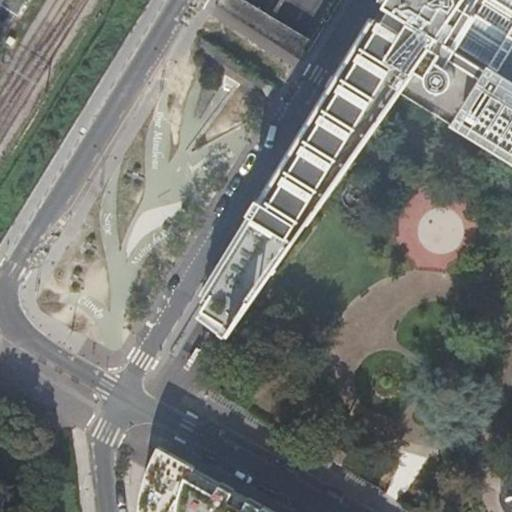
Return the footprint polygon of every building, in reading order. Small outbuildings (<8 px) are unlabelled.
[(0,6),(18,18),(30,0),(2,0),(0,4),(0,6)] [(382,22),(367,48),(349,77),(317,128),(283,182),(268,206),(264,204),(255,219),(259,221),(250,237),(218,288),(212,298),(210,298),(201,313),(228,331),(226,333),(229,335),(400,93),(455,127),(467,107),(511,134),(511,0),(379,0),(377,4),(388,11),(382,22)] [(248,315),(247,319),(251,319),(256,321),(259,324),(262,328),(265,325),(266,320),(266,316),(263,312),(259,310),(255,310),(251,311),(248,315)] [(237,331),(238,336),(241,341),(246,343),(251,344),(256,342),(260,338),(262,333),(262,328),(259,324),(256,321),(251,319),(247,319),(242,322),(239,326),(237,331)] [(266,511),(263,510),(161,453),(155,463),(150,477),(145,496),(142,511),(266,511)] [(503,511),(511,511),(511,477),(494,506),(503,511)]
